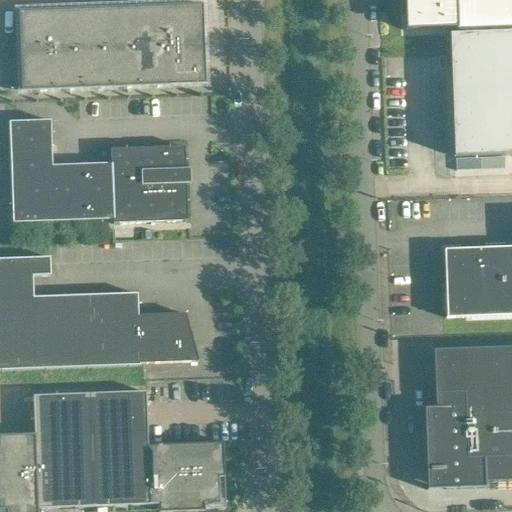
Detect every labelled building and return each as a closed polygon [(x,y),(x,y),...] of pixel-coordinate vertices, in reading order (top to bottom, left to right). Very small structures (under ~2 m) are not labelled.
[(511,0),(408,0),(410,16),(405,16),(406,32),(411,32),(411,30),(456,29),(456,36),(450,36),(454,159),(511,156),(511,0)] [(202,6),(165,7),(166,47),(204,46),(204,39),(206,39),(205,27),(203,27),(202,6)] [(166,47),(165,7),(136,9),(137,48),(166,47)] [(137,48),(136,9),(107,10),(108,49),(137,48)] [(108,49),(107,10),(78,11),(79,50),(108,49)] [(79,50),(78,11),(49,12),(50,51),(79,50)] [(50,51),(49,12),(19,13),(21,52),(50,51)] [(204,46),(166,47),(168,87),(205,85),(205,64),(206,64),(206,52),(204,52),(204,46)] [(166,47),(137,48),(139,88),(155,87),(155,89),(167,89),(167,87),(168,87),(166,47)] [(137,48),(108,49),(110,89),(126,88),(126,91),(138,90),(138,88),(139,88),(137,48)] [(108,49),(79,50),(81,90),(97,89),(97,92),(109,91),(109,89),(110,89),(108,49)] [(79,50),(50,51),(51,91),(68,91),(68,93),(80,92),(80,90),(81,90),(79,50)] [(50,51),(21,52),(22,92),(39,92),(39,94),(51,94),(50,91),(51,91),(50,51)] [(113,226),(187,223),(186,186),(190,186),(190,171),(185,171),(184,149),(110,152),(111,166),(52,168),(50,123),(9,124),(13,225),(113,221),(113,226)] [(504,158),(456,160),(456,172),(505,170),(504,158)] [(81,261),(81,246),(55,247),(55,261),(81,261)] [(511,249),(444,251),(447,320),(511,317),(511,249)] [(140,365),(198,363),(185,316),(138,317),(137,296),(33,299),(33,278),(51,278),(50,259),(0,260),(0,372),(140,367),(140,365)] [(486,484),(511,482),(511,349),(434,352),(436,409),(424,410),(426,462),(433,461),(433,469),(430,469),(430,473),(433,473),(434,486),(445,485),(445,491),(486,489),(486,484)] [(34,437),(37,511),(93,509),(114,508),(150,506),(148,447),(146,394),(108,395),(89,396),(33,398),(34,437)] [(36,511),(37,511),(34,437),(0,438),(0,511),(36,511)] [(148,447),(150,506),(159,506),(158,511),(204,511),(204,506),(220,506),(219,479),(225,478),(224,444),(148,447)]
